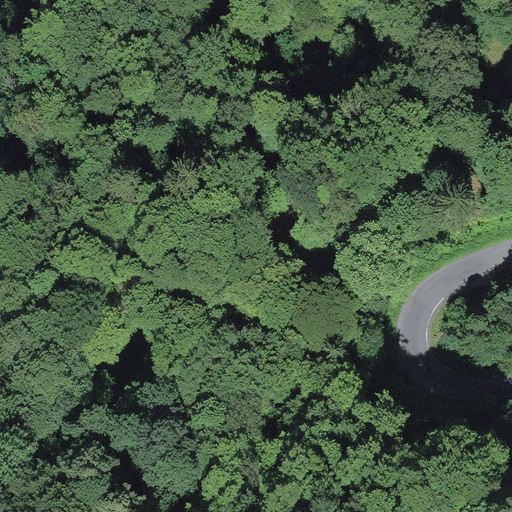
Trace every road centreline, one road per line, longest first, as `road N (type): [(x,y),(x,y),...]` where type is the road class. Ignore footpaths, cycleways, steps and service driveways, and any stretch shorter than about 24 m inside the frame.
road 1 (track): [(419,364),(352,374),(281,324),(16,511)]
road 2 (unclassified): [(511,250),(438,279),(418,305),(410,342),(419,364),(452,383),(511,386)]
